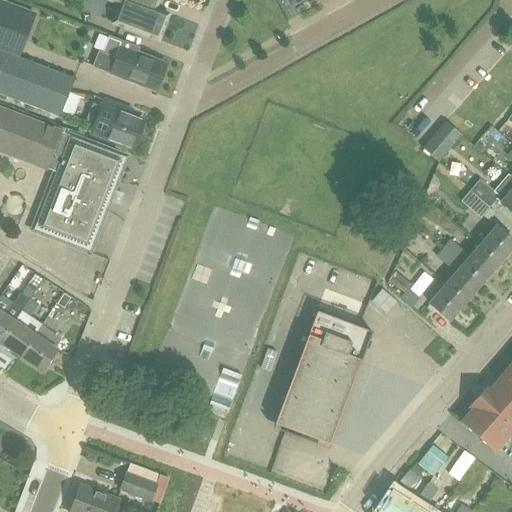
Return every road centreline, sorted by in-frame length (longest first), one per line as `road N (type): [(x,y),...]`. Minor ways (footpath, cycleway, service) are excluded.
road 1 (residential): [(64,431),(183,108)]
road 2 (residential): [(344,511),(511,314)]
road 3 (residential): [(183,108),(383,0)]
road 4 (residential): [(510,0),(412,120)]
